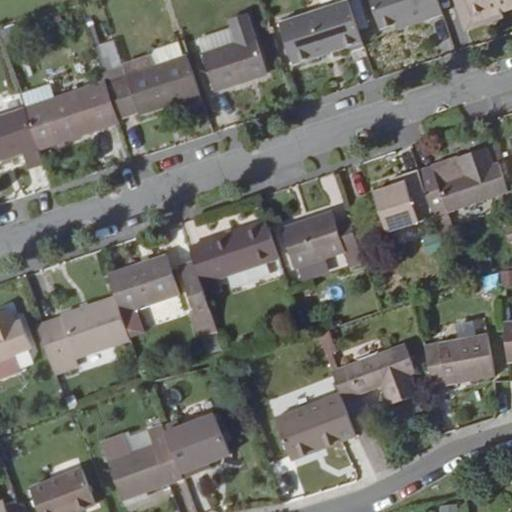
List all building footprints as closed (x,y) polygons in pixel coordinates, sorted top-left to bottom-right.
[(443,17),(437,0),(372,0),(382,30),(398,26),(427,17),(429,22),(443,17)] [(511,0),(467,0),(475,21),(511,9),(511,0)] [(365,49),(350,4),(281,26),(294,67),(349,49),(351,54),(365,49)] [(232,29),(237,44),(256,37),(247,14),(229,20),(232,29)] [(427,17),(398,26),(400,31),(429,22),(427,17)] [(200,41),(204,55),(237,44),(232,29),(200,41)] [(237,44),(204,55),(217,91),(268,74),(256,37),(237,44)] [(189,57),(184,42),(160,50),(155,57),(159,67),(189,57)] [(159,67),(109,84),(122,124),(187,104),(189,110),(205,104),(189,57),(159,67)] [(122,124),(109,84),(27,112),(40,153),(123,126),(122,124)] [(27,112),(26,110),(0,118),(0,163),(25,155),(30,172),(45,168),(40,153),(27,112)] [(509,192),(494,146),(419,172),(433,214),(439,233),(458,227),(452,211),(509,192)] [(433,214),(419,172),(404,177),(406,182),(374,191),(387,235),(421,224),(419,219),(433,214)] [(365,264),(350,220),(337,224),(333,214),(285,230),(299,270),(344,255),(350,269),(365,264)] [(280,259),(267,223),(217,240),(229,276),(280,259)] [(229,276),(217,240),(206,244),(218,279),(229,276)] [(206,244),(190,249),(195,264),(202,284),(218,279),(206,244)] [(109,275),(116,298),(122,316),(180,297),(171,272),(166,256),(109,275)] [(202,284),(195,264),(180,269),(188,293),(195,310),(192,319),(197,330),(215,324),(202,284)] [(180,269),(171,272),(180,297),(188,293),(180,269)] [(62,319),(37,327),(51,364),(74,357),(75,359),(131,341),(122,316),(116,298),(61,316),(62,319)] [(0,360),(29,350),(17,319),(13,320),(7,307),(0,309),(0,360)] [(217,329),(215,324),(197,330),(199,336),(217,329)] [(318,335),(322,346),(327,344),(331,342),(327,332),(318,335)] [(333,360),(328,362),(341,393),(345,402),(383,386),(390,405),(419,394),(412,375),(418,372),(402,332),(333,360)] [(424,344),(431,384),(497,375),(491,334),(424,344)] [(322,346),(328,362),(333,360),(327,344),(322,346)] [(291,460),(359,437),(345,402),(341,393),(277,416),(291,460)] [(164,428),(183,478),(199,472),(197,467),(211,462),(225,457),(210,417),(180,427),(178,422),(164,428)] [(123,502),(183,478),(164,428),(163,427),(148,433),(153,445),(131,454),(123,436),(101,445),(123,502)] [(197,467),(199,472),(213,468),(211,462),(197,467)] [(79,511),(95,506),(82,471),(30,491),(38,511),(79,511)]
